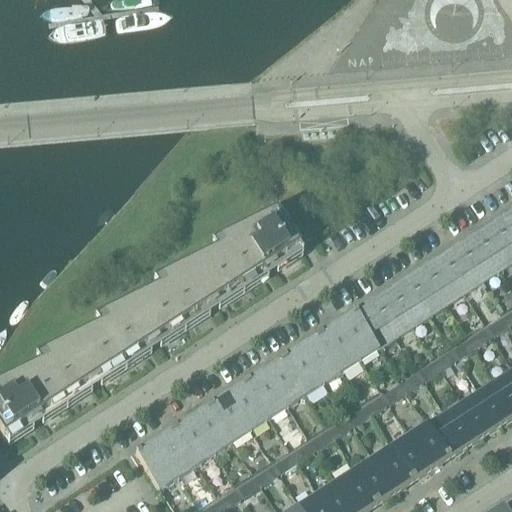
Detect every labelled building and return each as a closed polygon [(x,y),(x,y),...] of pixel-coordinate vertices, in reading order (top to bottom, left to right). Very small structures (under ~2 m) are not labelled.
[(511,216),(495,227),(511,253),(511,216)] [(216,257),(239,293),(299,254),(276,220),(276,219),(237,238),(237,239),(241,245),(216,257)] [(478,238),(501,274),(511,267),(511,253),(495,227),(478,238)] [(461,249),(484,285),(501,274),(478,238),(461,249)] [(444,260),(467,296),(484,285),(461,249),(444,260)] [(158,295),(181,331),(239,293),(216,257),(178,276),(179,277),(182,283),(158,295)] [(426,272),(449,308),(467,296),(444,260),(426,272)] [(409,283),(432,319),(449,308),(426,272),(409,283)] [(392,294),(415,330),(432,319),(409,283),(392,294)] [(375,305),(398,341),(415,330),(392,294),(375,305)] [(99,333),(122,369),(181,331),(158,295),(120,314),(120,315),(124,320),(99,333)] [(354,318),(377,354),(398,341),(375,305),(354,318)] [(336,330),(359,366),(377,354),(354,318),(336,330)] [(506,320),(497,325),(503,335),(511,330),(506,320)] [(497,325),(489,331),(495,341),(503,335),(497,325)] [(318,342),(341,378),(359,366),(336,330),(318,342)] [(489,331),(480,337),(486,346),(495,341),(489,331)] [(99,333),(98,333),(60,352),(65,359),(40,371),(63,407),(122,369),(99,333)] [(480,337),(471,342),(477,352),(486,346),(480,337)] [(299,354),(323,390),(341,378),(318,342),(299,354)] [(471,342),(462,348),(468,358),(477,352),(471,342)] [(462,348),(454,354),(460,363),(468,358),(462,348)] [(281,365),(305,401),(323,390),(299,354),(281,365)] [(454,354),(445,359),(451,369),(460,363),(454,354)] [(445,359),(437,365),(443,374),(451,369),(445,359)] [(263,377),(286,413),(305,401),(281,365),(263,377)] [(437,365),(428,370),(434,380),(443,374),(437,365)] [(428,370),(419,376),(425,385),(434,380),(428,370)] [(63,407),(40,371),(2,390),(3,391),(6,396),(0,399),(0,439),(3,445),(63,407)] [(511,372),(496,383),(511,407),(511,372)] [(419,376),(409,382),(415,392),(425,385),(419,376)] [(245,389),(268,425),(286,413),(263,377),(245,389)] [(409,382),(399,389),(405,399),(415,392),(409,382)] [(511,407),(496,383),(479,394),(502,430),(511,423),(511,407)] [(227,401),(250,437),(268,425),(245,389),(227,401)] [(399,389),(390,395),(396,404),(405,399),(399,389)] [(479,394),(462,405),(485,441),(502,430),(479,394)] [(390,395),(381,400),(387,410),(396,404),(390,395)] [(381,400),(372,406),(378,416),(387,410),(381,400)] [(208,412),(232,448),(250,437),(227,401),(208,412)] [(462,405),(444,416),(468,452),(485,441),(462,405)] [(372,406),(363,412),(369,422),(378,416),(372,406)] [(208,412),(190,424),(213,460),(232,448),(208,412)] [(363,412),(354,418),(360,428),(369,422),(363,412)] [(444,416),(425,428),(448,464),(468,452),(444,416)] [(354,418),(345,424),(351,433),(360,428),(354,418)] [(190,424),(179,432),(172,436),(195,472),(213,460),(190,424)] [(345,424),(336,430),(342,439),(351,433),(345,424)] [(425,428),(407,440),(430,476),(448,464),(425,428)] [(336,430),(327,436),(333,445),(342,439),(336,430)] [(172,436),(154,448),(177,484),(195,472),(172,436)] [(327,436),(318,441),(324,451),(333,445),(327,436)] [(407,440),(389,452),(412,488),(430,476),(407,440)] [(318,441),(308,447),(315,457),(324,451),(318,441)] [(308,447),(299,453),(306,463),(315,457),(308,447)] [(177,484),(154,448),(135,460),(158,496),(177,484)] [(389,452),(371,464),(394,500),(412,488),(389,452)] [(299,453),(290,459),(296,469),(306,463),(299,453)] [(290,459),(281,465),(287,475),(296,469),(290,459)] [(371,464),(353,475),(376,511),(394,500),(371,464)] [(281,465),(272,471),(278,481),(287,475),(281,465)] [(272,471),(262,477),(268,487),(278,481),(272,471)] [(353,475),(334,487),(350,511),(374,511),(376,511),(353,475)] [(262,477),(254,482),(260,492),(268,487),(262,477)] [(254,482),(246,488),(252,497),(260,492),(254,482)] [(350,511),(334,487),(316,499),(324,511),(350,511)] [(246,488),(236,494),(242,504),(252,497),(246,488)] [(236,494),(227,500),(233,510),(242,504),(236,494)] [(173,511),(177,511),(183,510),(177,495),(168,499),(173,511)] [(324,511),(316,499),(298,511),(324,511)] [(227,500),(217,506),(221,511),(229,511),(233,510),(227,500)]
